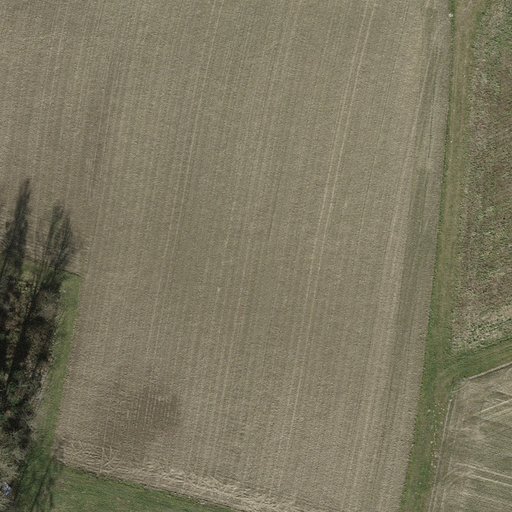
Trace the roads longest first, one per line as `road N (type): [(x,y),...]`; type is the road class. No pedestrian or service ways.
road 1 (track): [(432,416),(461,44),(474,0)]
road 2 (track): [(419,511),(432,416),(467,367),(511,349)]
